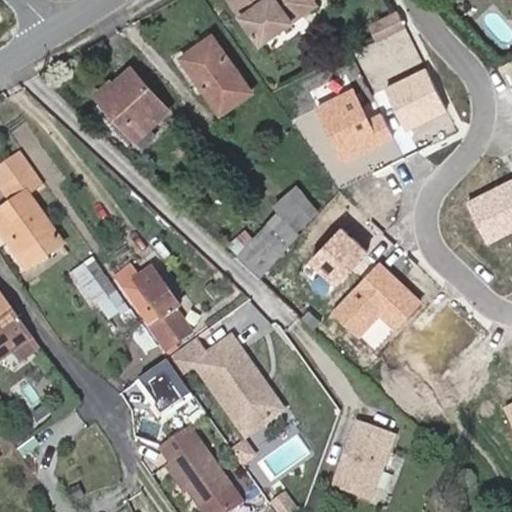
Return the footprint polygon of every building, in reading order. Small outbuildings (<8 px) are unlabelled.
[(232,0),(260,43),(319,3),(316,0),(232,0)] [(406,26),(400,15),(397,8),(371,20),(380,39),(406,26)] [(184,60),(221,113),(253,90),(214,32),(198,44),(201,49),(184,60)] [(181,56),(184,60),(201,49),(198,44),(181,56)] [(101,96),(139,142),(151,131),(173,112),(136,68),(116,85),(116,83),(101,96)] [(426,69),(386,88),(406,130),(446,111),(426,69)] [(353,89),(315,107),(343,163),(394,138),(381,111),(368,118),(353,89)] [(151,131),(139,142),(145,149),(157,139),(151,131)] [(45,183),(23,153),(0,168),(0,184),(15,204),(0,214),(0,218),(35,268),(65,246),(29,194),(45,183)] [(511,179),(468,201),(488,243),(511,231),(511,179)] [(289,196),(310,219),(320,210),(300,186),(289,196)] [(275,208),(277,209),(282,216),(296,232),(310,219),(289,196),(275,208)] [(233,253),(259,277),(299,236),(296,232),(282,216),(277,209),(233,253)] [(35,268),(0,218),(0,228),(30,271),(35,268)] [(369,251),(343,227),(312,260),(338,284),(369,251)] [(129,308),(93,258),(71,274),(92,307),(99,302),(111,319),(119,313),(120,316),(129,308)] [(422,301),(379,261),(330,312),(359,339),(382,315),(396,328),(422,301)] [(181,305),(154,267),(141,276),(125,288),(148,321),(159,314),(161,319),(181,305)] [(119,279),(125,288),(141,276),(135,268),(119,279)] [(0,359),(34,338),(0,290),(0,359)] [(159,314),(148,321),(171,354),(180,347),(161,319),(159,314)] [(208,351),(200,339),(171,361),(183,378),(196,368),(246,440),(288,411),(233,333),(208,351)] [(34,338),(0,359),(0,366),(37,342),(34,338)] [(511,405),(503,409),(511,427),(511,405)] [(225,511),(243,500),(180,412),(157,429),(168,444),(164,447),(175,462),(172,464),(190,491),(203,511),(225,511)] [(356,421),(332,489),(377,506),(398,435),(356,421)] [(175,462),(164,447),(150,458),(160,474),(168,467),(170,466),(172,464),(175,462)] [(190,491),(172,464),(170,466),(168,467),(186,494),(190,491)] [(299,511),(286,493),(272,504),(277,511),(299,511)]
